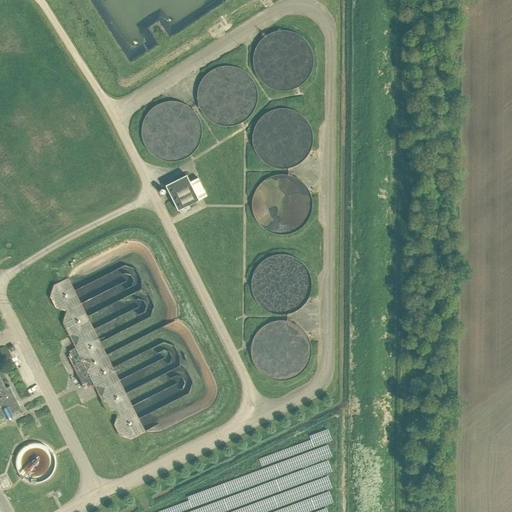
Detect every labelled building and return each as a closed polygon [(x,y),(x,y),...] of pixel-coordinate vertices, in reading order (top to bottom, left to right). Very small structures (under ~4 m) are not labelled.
[(282,91),(308,81),(313,56),(306,36),(281,31),(285,30),(280,29),(255,38),(249,68),(245,69),(223,65),(199,73),(195,96),(204,121),(229,125),(252,117),(256,97),(262,98),(275,93),(276,90),(282,91)] [(150,143),(155,155),(176,160),(194,152),(199,133),(185,105),(166,100),(145,110),(140,128),(145,138),(144,142),(150,143)] [(306,160),(303,109),(252,112),(255,163),(306,160)] [(255,208),(261,224),(279,229),(281,232),(286,233),(305,226),(310,207),(299,178),(278,173),(258,181),(253,201),(255,207),(255,208)] [(178,212),(180,215),(190,210),(188,206),(199,201),(186,176),(165,187),(177,212),(178,212)] [(277,254),(254,262),(249,282),(249,284),(257,303),(272,307),(274,313),(277,313),(287,313),(304,306),(310,283),(301,259),(280,254),(277,254)] [(131,438),(145,431),(68,277),(54,285),(50,296),(55,307),(66,310),(63,321),(75,347),(69,350),(71,354),(68,356),(85,388),(94,384),(106,409),(118,413),(114,424),(119,435),(131,438)] [(257,370),(274,376),(299,368),(305,349),(299,326),(279,320),(257,326),(250,348),(257,370)] [(0,421),(7,418),(8,420),(11,421),(13,420),(14,417),(13,415),(22,411),(10,387),(6,389),(0,376),(0,421)] [(15,477),(46,482),(52,446),(21,441),(15,477)]
